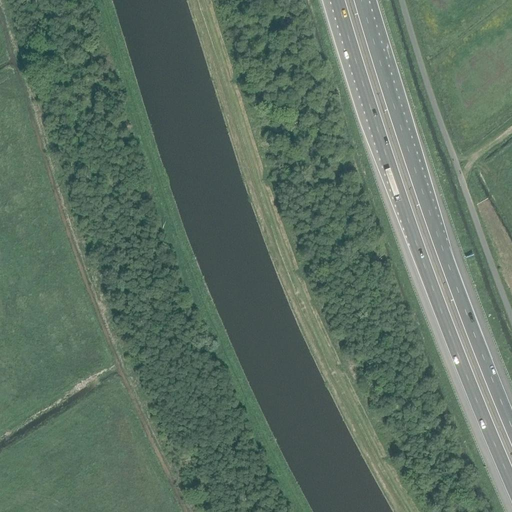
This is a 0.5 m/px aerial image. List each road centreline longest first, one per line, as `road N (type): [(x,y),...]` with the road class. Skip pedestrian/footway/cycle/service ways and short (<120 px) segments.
road 1 (track): [(101,0),(205,309),(303,511)]
road 2 (motorway): [(337,0),(425,271),(511,491)]
road 3 (motorway): [(511,422),(439,241),(360,0)]
